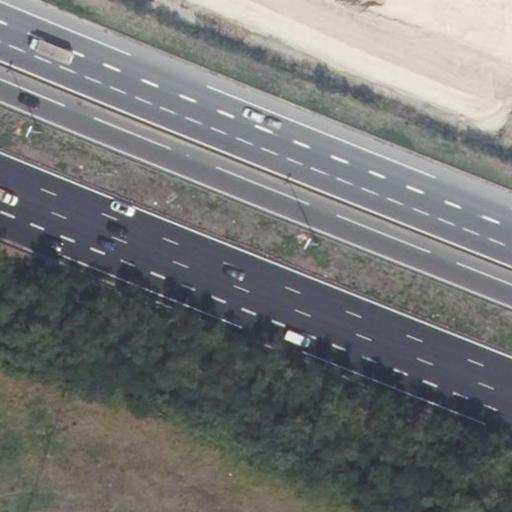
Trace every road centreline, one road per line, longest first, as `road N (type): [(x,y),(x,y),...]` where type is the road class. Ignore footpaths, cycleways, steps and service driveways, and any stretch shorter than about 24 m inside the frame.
road 1 (motorway): [(0,188),(511,401)]
road 2 (trunk): [(511,299),(0,92)]
road 3 (motorway): [(511,227),(0,25)]
